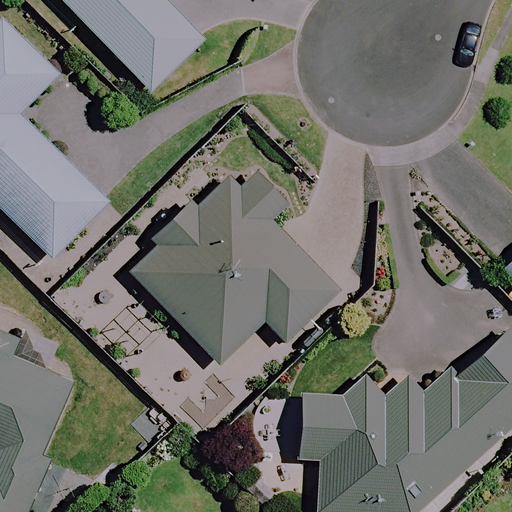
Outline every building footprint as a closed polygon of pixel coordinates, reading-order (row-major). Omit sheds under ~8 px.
[(59,0),(155,96),(211,41),(170,0),(59,0)] [(57,76),(4,25),(0,28),(0,209),(51,260),(105,205),(16,118),(57,76)] [(291,210),(248,166),(219,194),(214,189),(129,271),(219,364),(263,322),(284,344),(336,293),(273,227),(291,210)] [(327,399),(308,398),(304,463),(323,465),(320,511),(415,511),(511,421),(511,338),(508,334),(455,384),(446,374),(430,388),(362,385),(362,401),(327,399)] [(19,347),(0,337),(0,511),(34,511),(57,463),(42,456),(74,389),(13,360),(19,347)]
